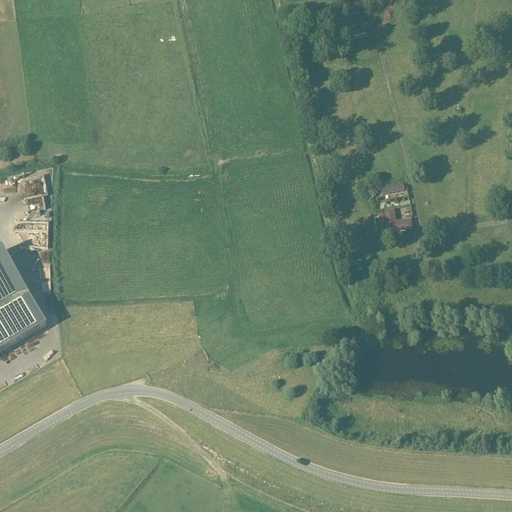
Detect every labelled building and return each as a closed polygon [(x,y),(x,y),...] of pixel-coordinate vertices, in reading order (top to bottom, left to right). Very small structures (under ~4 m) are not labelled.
[(355,0),(342,0),(347,18),(359,15),(355,0)] [(364,28),(352,31),(354,39),(366,37),(364,28)] [(403,184),(381,188),(382,196),(404,192),(403,184)] [(372,199),(376,194),(371,189),(366,194),(372,199)] [(48,238),(49,199),(29,198),(29,222),(14,222),(14,231),(26,232),(25,247),(50,248),(50,238),(48,238)] [(393,211),(384,212),(387,235),(412,231),(410,220),(395,222),(393,211)] [(382,215),(382,212),(374,213),(375,219),(377,219),(378,224),(384,223),(383,215),(382,215)] [(0,355),(45,329),(1,254),(0,254),(0,355)]
